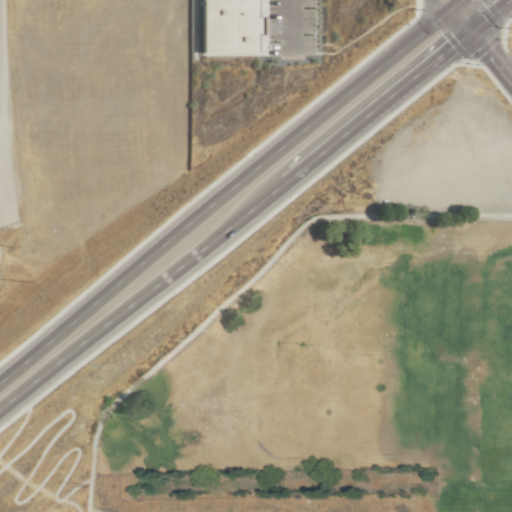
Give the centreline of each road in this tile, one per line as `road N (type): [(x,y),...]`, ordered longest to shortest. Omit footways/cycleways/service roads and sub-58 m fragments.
road 1 (primary): [(450,4),(0,380)]
road 2 (primary): [(0,405),(278,182)]
road 3 (primary): [(278,182),(468,26)]
